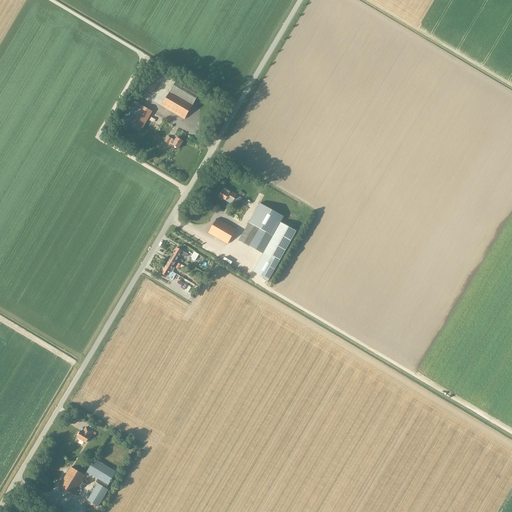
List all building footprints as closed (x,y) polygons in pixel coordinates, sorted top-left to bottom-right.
[(148,79),(144,86),(143,88),(144,88),(151,93),(157,84),(148,79)] [(161,106),(184,119),(192,105),(200,92),(177,79),(170,91),(161,106)] [(152,112),(132,100),(120,121),(140,133),(152,112)] [(182,141),(176,137),(174,140),(167,136),(164,142),(171,146),(172,145),(178,149),(182,141)] [(234,200),(237,195),(227,189),(224,186),(222,190),(218,196),(225,200),(227,196),(234,200)] [(259,203),(248,223),(272,236),(273,236),(281,222),(284,217),(276,213),(259,203)] [(227,244),(235,229),(216,218),(208,233),(227,244)] [(278,262),(296,231),(281,222),(273,236),(263,253),(278,262)] [(248,223),(238,240),(262,254),(272,236),(248,223)] [(188,254),(176,248),(172,254),(178,257),(180,254),(183,256),(183,255),(186,257),(188,254)] [(263,253),(253,272),(268,280),(278,262),(263,253)] [(174,264),(178,257),(172,254),(169,261),(174,264)] [(172,267),(174,264),(169,261),(165,267),(173,272),(172,271),(174,268),(172,267)] [(171,276),(173,272),(165,267),(161,274),(172,280),(174,277),(171,276)] [(175,286),(180,289),(180,288),(183,290),(187,285),(179,280),(175,286)] [(89,436),(92,431),(86,427),(83,432),(81,431),(77,437),(85,443),(89,436)] [(108,485),(116,472),(94,459),(86,472),(108,485)] [(73,494),(85,476),(71,467),(59,486),(73,494)] [(98,507),(108,490),(97,483),(87,500),(98,507)]
